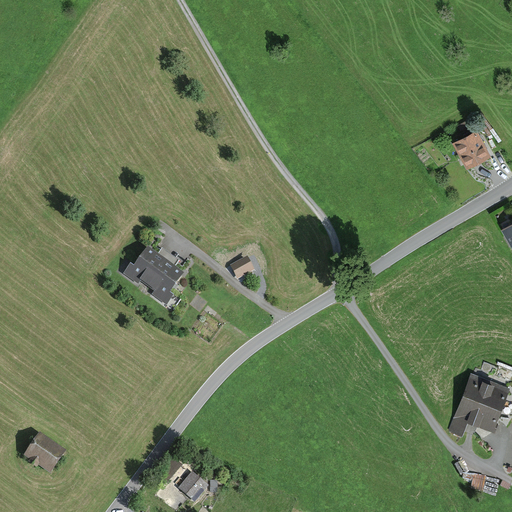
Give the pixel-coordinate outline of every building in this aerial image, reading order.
[(476,134),(456,144),(468,167),(488,157),(476,134)] [(511,220),(501,227),(511,245),(511,220)] [(148,287),(165,264),(148,252),(136,269),(133,267),(127,275),(138,283),(140,280),(148,287)] [(255,272),(248,257),(231,265),(239,280),(255,272)] [(165,264),(148,287),(155,291),(153,294),(168,305),(174,297),(171,295),(184,277),(165,264)] [(511,387),(473,373),(450,431),(463,436),(469,421),(494,430),(511,387)] [(65,454),(39,436),(25,458),(50,476),(65,454)] [(209,486),(193,473),(181,489),(196,501),(209,486)] [(483,491),(485,478),(475,476),(473,488),(483,491)]
